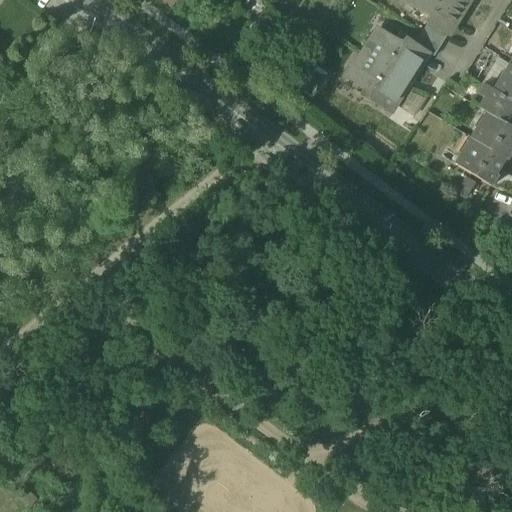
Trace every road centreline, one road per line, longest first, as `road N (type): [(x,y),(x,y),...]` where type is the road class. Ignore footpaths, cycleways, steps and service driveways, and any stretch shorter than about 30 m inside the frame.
road 1 (primary): [(511,317),(91,0)]
road 2 (residential): [(79,0),(0,105)]
